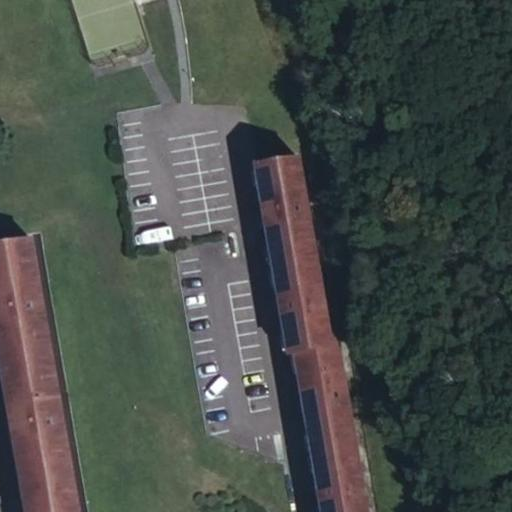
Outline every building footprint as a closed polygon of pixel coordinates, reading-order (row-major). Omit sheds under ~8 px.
[(263,164),(280,263),(323,256),(305,157),(263,164)] [(36,237),(0,243),(0,326),(6,361),(56,352),(36,237)] [(295,352),(301,351),(337,345),(323,256),(280,263),(295,352)] [(301,351),(318,450),(360,443),(343,344),(337,345),(301,351)] [(27,477),(77,468),(56,352),(6,361),(27,477)] [(318,450),(328,511),(371,511),(360,443),(318,450)] [(27,477),(32,511),(84,511),(77,468),(27,477)]
